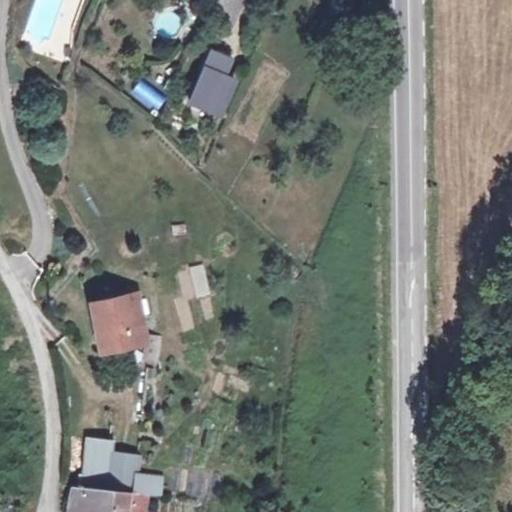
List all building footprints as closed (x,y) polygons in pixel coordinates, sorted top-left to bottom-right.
[(247,0),(218,0),(213,13),(236,24),(247,0)] [(224,54),(217,51),(192,101),(222,116),(242,79),(235,76),(237,72),(231,69),(239,54),(227,48),(224,54)] [(144,81),(134,94),(159,114),(170,100),(144,81)] [(188,268),(197,299),(212,294),(204,264),(188,268)] [(138,297),(90,306),(100,344),(148,337),(138,297)] [(129,465),(108,462),(109,441),(91,439),(86,486),(128,491),(129,465)] [(165,480),(141,477),(139,492),(149,493),(164,494),(165,480)] [(144,511),(149,493),(139,492),(128,491),(86,486),(73,485),(70,511),(144,511)]
